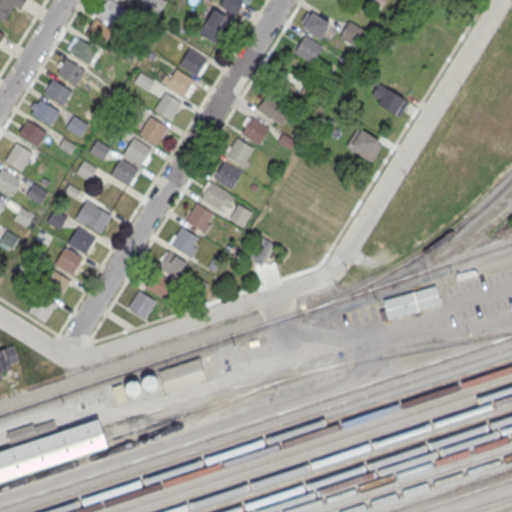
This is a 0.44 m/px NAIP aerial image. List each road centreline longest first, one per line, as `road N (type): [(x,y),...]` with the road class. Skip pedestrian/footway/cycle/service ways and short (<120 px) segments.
road 1 (residential): [(282,0),(63,352)]
road 2 (residential): [(500,0),(324,276)]
road 3 (residential): [(324,276),(88,357),(63,352)]
road 4 (residential): [(64,0),(0,104)]
